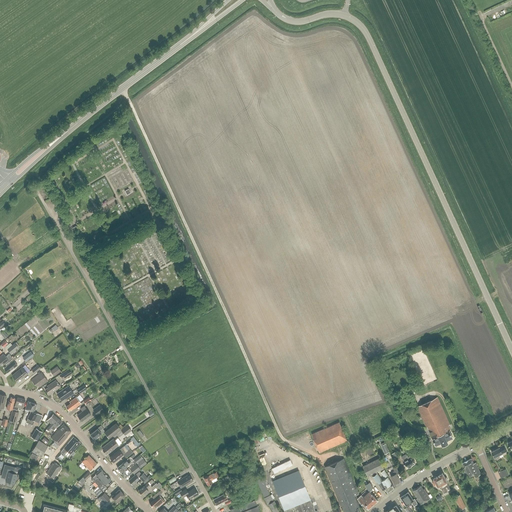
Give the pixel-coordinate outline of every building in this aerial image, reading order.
[(31,330),(36,337),(42,332),(36,326),(31,330)] [(12,346),(7,349),(10,353),(18,347),(15,343),(12,346)] [(29,350),(22,356),(25,360),(32,354),(29,350)] [(6,357),(3,354),(0,356),(0,365),(1,365),(2,366),(12,358),(9,354),(6,357)] [(12,370),(17,365),(12,359),(9,362),(10,363),(6,366),(7,366),(4,369),(7,372),(11,369),(12,370)] [(38,365),(31,370),(34,374),(40,368),(38,365)] [(61,371),(57,366),(50,371),(54,376),(61,371)] [(22,378),(28,374),(22,367),(12,376),(17,381),(21,377),(22,378)] [(68,369),(59,375),(62,379),(71,373),(68,369)] [(39,387),(48,381),(41,372),(31,380),(36,387),(38,386),(39,387)] [(49,395),(60,388),(55,381),(49,385),(50,386),(45,390),(49,395)] [(84,385),(77,390),(79,394),(86,389),(84,385)] [(68,398),(73,394),(68,386),(57,394),(62,401),(67,397),(68,398)] [(7,408),(12,410),(13,406),(15,398),(11,397),(9,402),(8,402),(7,408)] [(25,400),(17,397),(15,406),(13,406),(12,410),(17,411),(18,408),(22,409),(25,400)] [(75,408),(81,404),(76,397),(69,402),(70,403),(66,407),(69,410),(70,409),(71,410),(74,408),(75,408)] [(447,441),(453,438),(449,431),(451,430),(449,426),(450,425),(437,397),(417,407),(426,428),(428,427),(432,438),(436,446),(441,443),(443,446),(448,443),(447,441)] [(34,421),(38,413),(34,412),(37,404),(28,401),(25,410),(28,412),(29,411),(31,411),(28,418),(34,421)] [(97,415),(103,410),(99,405),(93,410),(97,415)] [(82,421),(91,415),(86,409),(77,415),(82,421)] [(12,410),(9,421),(11,421),(15,422),(18,412),(12,410)] [(51,425),(57,418),(53,414),(47,421),(51,424),(51,425)] [(46,429),(49,431),(53,426),(56,428),(61,422),(57,418),(51,425),(51,424),(46,429)] [(339,422),(312,434),(320,453),(347,441),(339,422)] [(109,439),(121,429),(116,423),(104,432),(109,439)] [(54,441),(67,427),(64,424),(58,430),(58,429),(51,437),(54,441)] [(125,436),(131,431),(127,425),(121,430),(125,436)] [(99,431),(103,428),(100,426),(90,434),(94,439),(101,433),(99,431)] [(67,427),(54,441),(59,446),(67,436),(67,435),(71,431),(67,427)] [(37,440),(42,432),(36,428),(31,436),(37,440)] [(71,454),(73,456),(75,453),(73,451),(77,445),(79,442),(73,437),(62,450),(63,450),(61,452),(63,454),(67,450),(70,454),(71,454)] [(130,440),(126,443),(127,445),(131,442),(132,442),(133,441),(134,443),(133,444),(135,447),(136,446),(137,447),(139,445),(133,437),(130,439),(130,440)] [(108,453),(118,445),(113,439),(103,448),(104,449),(103,450),(105,453),(107,452),(108,453)] [(41,457),(48,446),(39,440),(32,451),(41,457)] [(120,457),(130,450),(126,444),(119,450),(110,457),(110,458),(110,459),(111,460),(112,460),(114,463),(118,459),(119,459),(120,458),(120,457)] [(496,459),(499,458),(499,456),(498,455),(507,451),(503,445),(499,447),(500,447),(491,452),(495,459),(496,459)] [(415,463),(415,462),(414,460),(413,460),(410,456),(408,457),(406,454),(401,457),(404,462),(403,462),(405,466),(406,465),(408,467),(409,467),(409,468),(412,466),(411,465),(415,463)] [(90,470),(96,464),(88,455),(82,461),(85,465),(87,467),(90,470)] [(127,467),(121,472),(125,477),(132,472),(134,474),(140,469),(139,468),(146,463),(140,455),(134,460),(131,462),(127,465),(128,465),(127,466),(126,467),(127,467)] [(128,459),(124,461),(127,465),(131,462),(134,460),(132,458),(131,457),(128,459)] [(359,511),(358,508),(360,507),(355,496),(358,494),(355,487),(344,458),(325,467),(341,506),(342,506),(344,511),(359,511)] [(388,492),(392,489),(394,488),(388,477),(389,477),(384,470),(380,473),(385,479),(382,481),(376,472),(384,468),(379,458),(363,466),(368,476),(371,474),(373,476),(373,477),(383,490),(385,489),(388,492)] [(476,476),(481,474),(475,463),(474,463),(471,459),(462,463),(465,468),(470,477),(475,474),(476,476)] [(290,460),(272,469),(274,473),(292,464),(290,460)] [(124,461),(117,468),(121,472),(127,467),(126,467),(127,466),(128,465),(127,465),(124,461)] [(54,478),(61,467),(55,462),(54,464),(53,463),(46,473),(54,478)] [(4,464),(2,472),(8,474),(7,477),(7,479),(6,481),(14,484),(15,480),(16,480),(18,474),(17,474),(15,473),(16,468),(4,464)] [(391,476),(394,484),(400,481),(397,475),(400,474),(396,467),(393,468),(395,472),(392,473),(393,475),(391,476)] [(95,475),(91,478),(95,482),(98,486),(96,488),(93,491),(98,496),(103,491),(106,488),(104,486),(111,480),(101,469),(95,474),(96,474),(95,475)] [(501,478),(508,475),(505,469),(498,472),(501,478)] [(270,476),(272,481),(284,510),(294,506),(296,511),(315,511),(317,511),(315,511),(310,500),(298,470),(274,480),(272,475),(270,476)] [(35,471),(30,479),(32,481),(34,478),(37,479),(40,474),(37,473),(38,472),(35,471)] [(91,475),(88,472),(78,481),(79,482),(78,482),(79,483),(78,483),(81,486),(87,481),(86,480),(91,475)] [(143,473),(142,474),(139,472),(135,475),(129,480),(132,485),(139,479),(138,478),(139,477),(143,482),(147,478),(143,473)] [(216,472),(211,475),(209,476),(204,479),(208,486),(212,483),(211,480),(219,476),(216,472)] [(444,493),(450,490),(446,482),(447,482),(443,473),(440,475),(437,477),(437,476),(434,478),(435,480),(432,481),(434,486),(437,484),(438,487),(440,486),(444,493)] [(226,477),(222,479),(224,483),(230,480),(230,479),(231,478),(230,475),(229,474),(225,476),(226,477)] [(181,488),(193,481),(190,475),(188,476),(187,475),(177,481),(181,488)] [(270,495),(262,478),(256,481),(267,505),(268,504),(272,511),(280,511),(274,501),(270,495)] [(378,500),(370,492),(372,490),(372,489),(373,488),(370,482),(365,485),(369,492),(363,497),(361,495),(357,499),(362,504),(363,503),(369,509),(378,500)] [(146,488),(150,486),(148,483),(144,486),(138,491),(142,495),(148,490),(146,488)] [(420,505),(430,499),(424,489),(423,490),(421,486),(415,489),(415,488),(413,490),(418,498),(417,499),(420,505)] [(189,500),(198,494),(194,488),(188,492),(186,489),(180,493),(183,498),(186,495),(189,500)] [(121,499),(124,496),(119,490),(111,497),(117,503),(121,500),(121,499)] [(165,502),(159,495),(162,493),(160,491),(152,497),(154,500),(150,504),(150,505),(151,506),(152,506),(155,509),(158,506),(159,507),(165,502)] [(414,506),(418,504),(415,498),(413,499),(408,492),(401,497),(406,506),(412,502),(414,506)] [(110,498),(104,493),(97,499),(99,501),(101,500),(105,503),(110,498)] [(216,505),(227,500),(225,494),(213,500),(216,505)] [(466,511),(464,508),(466,507),(460,495),(455,497),(456,500),(461,510),(461,511),(466,511)] [(259,511),(257,506),(254,500),(230,510),(230,511),(259,511)]
